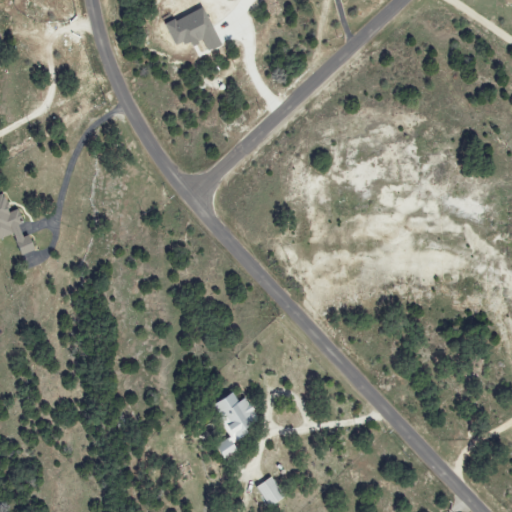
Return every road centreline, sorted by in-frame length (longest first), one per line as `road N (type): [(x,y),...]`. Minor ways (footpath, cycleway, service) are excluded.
road 1 (residential): [(476,511),(163,171),(123,107),(90,0)]
road 2 (residential): [(401,0),(190,200)]
